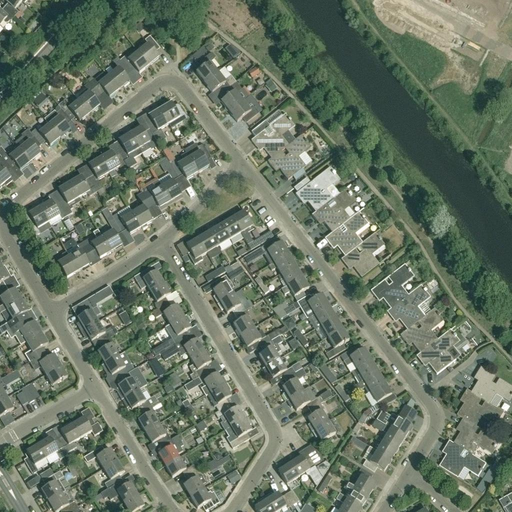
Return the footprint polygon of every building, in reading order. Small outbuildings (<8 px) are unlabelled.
[(22,2),(19,0),(2,0),(8,4),(4,8),(14,18),(18,13),(15,10),(22,2)] [(0,26),(3,22),(5,24),(7,24),(10,21),(10,22),(14,18),(4,8),(1,13),(0,12),(0,26)] [(159,49),(150,37),(145,41),(148,44),(138,53),(149,66),(159,58),(155,53),(159,49)] [(202,48),(192,57),(196,62),(207,53),(202,48)] [(125,57),(120,61),(130,73),(135,69),(139,74),(149,66),(138,53),(127,61),(125,57)] [(196,73),(204,84),(218,73),(210,63),(215,58),(211,54),(197,65),(201,70),(196,73)] [(130,73),(120,61),(115,65),(118,69),(108,77),(119,91),(129,83),(125,77),(130,73)] [(218,89),(222,94),(236,83),(230,76),(224,81),(218,73),(204,84),(212,94),(218,89)] [(93,80),(89,84),(100,98),(105,94),(109,99),(119,91),(108,77),(98,85),(93,80)] [(269,86),(273,93),(280,90),(275,82),(269,86)] [(221,102),(229,113),(248,98),(236,83),(222,94),(225,99),(221,102)] [(95,101),(100,98),(89,84),(83,88),(85,89),(75,97),(90,115),(100,107),(95,101)] [(58,106),(61,110),(70,122),(75,118),(80,123),(90,115),(75,97),(78,101),(71,107),(65,101),(58,106)] [(248,98),(229,113),(237,123),(242,119),(246,124),(258,114),(254,109),(257,107),(252,101),(251,102),(248,98)] [(171,104),(160,110),(169,125),(180,119),(182,123),(187,120),(179,106),(174,109),(171,104)] [(49,125),(60,139),(70,131),(66,126),(70,122),(61,110),(56,113),(59,117),(49,125)] [(160,130),(169,125),(160,110),(148,117),(154,127),(149,130),(159,146),(158,144),(165,140),(160,130)] [(295,141),(288,132),(295,127),(285,115),(269,127),(266,123),(259,129),(262,133),(251,141),(256,147),(259,145),(271,160),(295,141)] [(35,130),(32,133),(42,146),(46,142),(50,147),(60,139),(49,125),(38,134),(35,130)] [(141,128),(130,135),(139,150),(147,145),(151,151),(159,146),(149,130),(144,133),(141,128)] [(19,149),(30,163),(40,155),(36,150),(42,146),(32,133),(30,134),(27,130),(20,136),(22,138),(15,144),(19,149)] [(142,155),(139,150),(130,135),(119,141),(125,151),(119,155),(127,168),(128,170),(130,169),(137,165),(133,160),(142,155)] [(302,136),(295,141),(271,160),(268,162),(272,168),(276,165),(288,180),(305,167),(298,158),(311,148),(302,136)] [(200,152),(188,159),(198,174),(209,167),(205,161),(210,158),(202,145),(197,148),(200,152)] [(0,156),(1,158),(11,170),(16,166),(20,171),(30,163),(19,149),(9,158),(1,148),(0,148),(0,156)] [(198,174),(188,159),(185,154),(181,157),(184,161),(177,165),(168,149),(162,152),(166,159),(178,179),(183,176),(186,181),(198,174)] [(111,153),(100,160),(109,175),(111,178),(115,176),(113,172),(120,168),(122,171),(127,168),(119,155),(114,158),(111,153)] [(0,186),(1,187),(4,184),(6,187),(13,182),(6,174),(11,170),(1,158),(0,158),(0,186)] [(159,163),(159,164),(165,173),(167,172),(172,181),(161,187),(170,203),(174,201),(175,203),(182,199),(181,196),(173,182),(178,179),(166,159),(159,163)] [(89,179),(97,192),(102,189),(97,181),(109,175),(100,160),(89,166),(94,176),(89,179)] [(312,216),(346,190),(333,199),(326,190),(339,181),(329,169),(310,184),(306,179),(302,183),(306,187),(296,195),(300,201),(304,198),(316,213),(312,216)] [(81,177),(69,184),(78,199),(87,194),(90,192),(92,195),(97,192),(89,179),(84,182),(81,177)] [(166,206),(170,203),(161,187),(161,188),(158,183),(153,186),(156,191),(150,194),(148,191),(142,194),(150,207),(156,204),(160,212),(167,208),(166,206)] [(78,199),(69,184),(58,190),(64,200),(59,204),(67,217),(72,214),(71,211),(72,210),(71,208),(80,203),(78,199)] [(346,190),(312,216),(317,222),(320,219),(332,234),(349,220),(342,211),(355,202),(346,190)] [(150,207),(142,194),(137,197),(143,207),(132,214),(141,229),(152,222),(145,211),(150,207)] [(44,206),(39,208),(49,224),(50,227),(67,217),(59,204),(54,207),(49,199),(42,203),(44,206)] [(26,224),(34,237),(40,234),(37,230),(49,224),(39,208),(29,215),(32,220),(26,224)] [(253,231),(251,227),(252,227),(244,213),(232,219),(240,234),(250,251),(262,244),(259,239),(253,243),(247,234),(253,231)] [(341,260),(375,234),(363,244),(356,235),(368,225),(359,213),(349,220),(332,234),(325,239),(330,245),(333,242),(345,257),(341,260)] [(130,235),(141,229),(132,214),(121,220),(119,217),(114,220),(121,233),(127,230),(130,235)] [(240,234),(232,219),(221,226),(229,240),(240,234)] [(113,231),(102,238),(110,253),(122,246),(116,237),(121,233),(114,220),(108,224),(113,231)] [(229,240),(221,226),(209,233),(218,247),(229,240)] [(88,241),(83,244),(91,257),(96,254),(99,260),(110,253),(102,238),(97,231),(93,234),(97,241),(90,245),(88,241)] [(218,247),(209,233),(198,239),(206,254),(218,247)] [(362,278),(379,265),(372,256),(384,246),(375,234),(341,260),(346,266),(350,263),(362,278)] [(132,235),(124,238),(127,247),(135,244),(132,235)] [(206,254),(198,239),(186,246),(190,253),(188,255),(194,266),(202,261),(200,257),(206,254)] [(270,266),(288,255),(281,243),(275,247),(272,242),(261,249),(264,254),(270,266)] [(85,260),(91,257),(83,244),(78,247),(77,246),(66,253),(78,273),(89,266),(85,260)] [(239,258),(239,257),(247,253),(244,249),(237,253),(239,258)] [(50,263),(58,277),(63,273),(67,279),(78,273),(66,253),(61,256),(64,260),(58,264),(55,260),(50,263)] [(270,266),(269,267),(272,272),(277,268),(281,275),(295,266),(288,255),(270,266)] [(233,272),(240,268),(237,263),(230,268),(233,272)] [(391,310),(408,296),(401,287),(414,277),(405,265),(371,292),(375,297),(379,295),(391,310)] [(278,276),(280,280),(283,279),(287,286),(302,277),(295,266),(281,275),(278,276)] [(217,271),(220,276),(226,273),(223,267),(217,271)] [(7,271),(4,272),(2,268),(0,269),(0,291),(6,288),(3,283),(9,279),(8,279),(11,278),(7,271)] [(150,292),(166,282),(163,284),(156,273),(151,275),(148,270),(134,279),(141,291),(147,287),(150,292)] [(220,276),(217,271),(205,278),(208,283),(220,276)] [(229,282),(226,277),(215,283),(218,288),(213,291),(216,296),(213,298),(217,304),(234,295),(231,291),(234,289),(229,282)] [(309,289),(302,277),(287,286),(281,290),(284,295),(291,292),(294,298),(309,289)] [(255,281),(260,288),(264,285),(259,278),(255,281)] [(166,282),(150,292),(156,303),(154,305),(158,310),(169,304),(165,299),(170,296),(167,291),(170,290),(166,283),(166,282)] [(264,285),(260,288),(265,294),(269,292),(264,285)] [(430,298),(421,286),(408,296),(391,310),(387,313),(392,318),(395,315),(407,331),(425,317),(418,308),(430,298)] [(0,313),(21,301),(15,290),(9,293),(6,288),(0,291),(0,299),(3,306),(0,307),(0,313)] [(221,311),(224,310),(227,315),(232,312),(235,317),(246,310),(242,305),(240,306),(234,295),(217,304),(221,311)] [(314,316),(329,307),(322,295),(307,304),(308,304),(300,308),(303,313),(311,309),(314,316)] [(22,316),(28,312),(21,301),(0,313),(0,314),(1,314),(7,325),(2,327),(5,333),(25,321),(22,316)] [(276,315),(288,308),(285,303),(273,310),(276,315)] [(169,304),(158,310),(152,314),(155,319),(163,315),(170,326),(183,318),(177,307),(172,309),(169,304)] [(78,326),(82,333),(98,323),(95,318),(100,316),(96,309),(93,310),(90,305),(79,311),(82,317),(77,320),(80,324),(78,326)] [(336,318),(329,307),(314,316),(321,327),(336,318)] [(288,308),(276,315),(279,321),(291,313),(288,308)] [(246,310),(235,317),(238,323),(233,325),(240,337),(254,329),(247,317),(249,316),(246,310)] [(425,317),(407,331),(400,336),(405,342),(409,339),(420,354),(416,357),(417,357),(451,331),(450,331),(438,340),(431,331),(443,322),(434,310),(425,317)] [(125,327),(131,323),(125,312),(120,315),(121,317),(119,318),(125,327)] [(175,339),(178,344),(189,338),(186,333),(190,330),(187,325),(190,324),(186,317),(183,318),(170,326),(177,338),(175,339)] [(336,318),(321,327),(328,338),(342,330),(336,318)] [(20,346),(41,334),(34,323),(29,326),(25,321),(5,333),(10,340),(15,338),(20,346)] [(140,322),(135,325),(139,332),(144,329),(140,322)] [(96,340),(99,346),(111,339),(114,337),(111,331),(107,333),(104,329),(102,330),(98,323),(82,333),(86,340),(88,338),(91,343),(96,340)] [(281,335),(279,331),(278,330),(266,338),(262,331),(257,334),(254,329),(240,337),(247,349),(257,343),(260,348),(279,337),(281,335)] [(294,333),(299,340),(303,337),(298,330),(294,333)] [(349,341),(342,330),(328,338),(334,349),(326,355),(329,360),(334,357),(346,350),(343,345),(349,341)] [(451,331),(417,357),(421,363),(425,360),(437,375),(454,361),(447,352),(460,342),(451,331)] [(29,363),(45,353),(42,349),(48,345),(41,334),(20,346),(20,347),(26,344),(31,352),(25,356),(29,363)] [(279,337),(260,348),(263,353),(258,356),(265,368),(262,370),(279,360),(276,354),(281,351),(277,345),(282,342),(279,337)] [(303,337),(299,340),(304,347),(308,344),(303,337)] [(181,358),(187,354),(190,360),(204,352),(197,340),(192,343),(189,338),(178,344),(161,355),(165,362),(178,354),(181,358)] [(101,367),(102,367),(118,357),(112,346),(114,344),(111,339),(99,346),(103,351),(98,354),(104,365),(101,367)] [(343,355),(340,357),(347,367),(353,364),(357,370),(371,361),(364,350),(357,354),(354,348),(343,355)] [(190,377),(193,382),(198,378),(209,372),(206,367),(211,364),(208,359),(210,357),(206,351),(204,352),(190,360),(194,366),(190,369),(194,375),(190,377)] [(45,376),(61,367),(58,363),(60,361),(56,355),(48,359),(45,353),(29,363),(34,372),(41,369),(45,376)] [(117,374),(120,379),(133,371),(134,371),(130,365),(125,369),(118,357),(102,367),(106,374),(109,372),(111,377),(117,374)] [(279,360),(262,370),(266,377),(269,375),(272,380),(281,375),(284,380),(295,374),(292,368),(286,371),(279,360)] [(359,383),(378,372),(371,361),(357,370),(352,372),(355,377),(360,375),(363,381),(359,383)] [(331,374),(326,366),(321,370),(326,377),(331,374)] [(61,367),(45,376),(52,387),(67,378),(61,367)] [(120,391),(117,393),(122,401),(139,391),(146,387),(148,385),(138,368),(136,370),(136,369),(134,371),(133,371),(120,379),(123,384),(118,387),(120,391)] [(472,393),(490,405),(496,395),(510,404),(511,400),(511,387),(481,368),(477,375),(481,377),(472,393)] [(222,377),(220,379),(217,374),(212,377),(209,372),(198,378),(204,387),(201,389),(205,397),(211,394),(227,384),(222,377)] [(367,394),(370,392),(384,384),(378,372),(359,383),(356,385),(360,391),(364,389),(367,394)] [(287,401),(303,392),(296,381),(298,379),(295,374),(284,380),(287,385),(282,388),(285,393),(283,394),(287,401)] [(26,387),(34,401),(40,397),(32,384),(26,387)] [(215,406),(218,412),(215,414),(229,405),(226,400),(231,398),(228,393),(231,391),(227,384),(211,394),(218,405),(215,406)] [(391,395),(384,384),(370,392),(377,404),(375,405),(378,410),(389,404),(386,398),(391,395)] [(334,389),(340,396),(344,393),(339,386),(334,389)] [(34,401),(26,387),(21,390),(29,404),(34,401)] [(320,397),(315,400),(308,389),(303,392),(287,401),(292,408),(293,407),(296,412),(306,406),(309,411),(320,405),(323,403),(320,397)] [(458,416),(463,419),(476,427),(482,418),(496,426),(504,413),(490,405),(472,393),(468,390),(464,397),(468,399),(458,416)] [(142,395),(139,391),(122,401),(127,409),(130,407),(132,411),(137,408),(140,413),(157,404),(153,398),(150,399),(146,393),(142,395)] [(344,393),(340,396),(345,403),(349,400),(344,393)] [(0,417),(14,409),(7,399),(0,402),(0,417)] [(159,402),(157,404),(140,413),(143,418),(138,421),(145,433),(159,425),(152,413),(162,407),(159,402)] [(225,431),(247,418),(243,411),(240,413),(238,408),(233,411),(229,405),(215,414),(218,419),(221,418),(223,423),(221,424),(225,431)] [(312,432),(328,423),(321,411),(324,410),(320,405),(309,411),(312,416),(308,419),(311,424),(308,426),(312,432)] [(391,430),(405,438),(412,427),(410,426),(417,415),(405,407),(398,418),(392,415),(391,418),(385,427),(390,430),(391,430)] [(367,418),(366,418),(363,415),(358,422),(363,425),(367,418)] [(84,418),(83,419),(72,425),(80,439),(91,432),(94,437),(103,432),(98,424),(95,426),(92,420),(87,423),(84,418)] [(233,450),(250,439),(247,435),(252,432),(249,427),(252,425),(247,418),(225,431),(229,437),(226,439),(233,450)] [(464,428),(454,444),(473,456),(478,447),(492,455),(500,442),(476,427),(463,419),(460,425),(464,428)] [(328,423),(312,432),(316,440),(319,438),(322,443),(340,431),(333,420),(328,423)] [(80,439),(72,425),(71,423),(64,427),(65,430),(60,432),(63,437),(58,440),(66,454),(76,448),(73,443),(80,439)] [(160,447),(171,440),(168,435),(166,436),(159,425),(145,433),(152,445),(157,442),(160,447)] [(357,425),(352,432),(356,435),(361,428),(357,425)] [(387,435),(383,441),(398,450),(405,438),(391,430),(390,430),(385,427),(382,432),(387,435)] [(171,441),(171,440),(160,447),(163,452),(158,455),(165,467),(179,458),(177,455),(183,452),(181,448),(184,446),(178,436),(171,441)] [(50,439),(38,446),(46,459),(55,454),(59,461),(67,456),(66,454),(58,440),(53,443),(50,439)] [(391,461),(398,450),(383,441),(377,452),(370,447),(370,448),(391,461)] [(450,451),(440,467),(458,479),(464,469),(478,478),(487,464),(473,456),(454,444),(450,441),(446,448),(450,451)] [(362,443),(359,448),(364,451),(367,446),(362,443)] [(46,459),(38,446),(26,453),(29,458),(24,461),(32,475),(38,471),(35,466),(46,459)] [(102,447),(89,454),(88,455),(88,456),(84,458),(87,462),(96,457),(103,469),(117,461),(110,449),(105,452),(102,447)] [(391,461),(370,448),(367,452),(374,457),(370,463),(366,461),(363,466),(374,473),(377,468),(384,472),(391,461)] [(316,469),(321,477),(330,466),(325,462),(321,465),(315,455),(309,458),(316,469)] [(207,469),(214,476),(226,463),(218,456),(207,469)] [(288,462),(298,478),(309,471),(311,473),(316,469),(309,458),(304,462),(301,457),(296,460),(295,458),(288,462),(288,461),(288,462)] [(182,473),(185,478),(196,472),(193,466),(186,470),(179,458),(165,467),(172,479),(182,473)] [(104,484),(108,489),(122,481),(119,476),(124,473),(117,461),(103,469),(110,480),(104,484)] [(298,478),(288,462),(281,466),(283,469),(278,472),(287,485),(298,478)] [(73,468),(65,474),(71,482),(79,475),(73,468)] [(202,468),(196,472),(185,478),(188,483),(183,486),(190,498),(204,490),(202,486),(206,484),(201,476),(205,474),(202,468)] [(347,484),(368,497),(376,485),(369,481),(372,476),(361,469),(358,474),(361,476),(354,487),(348,483),(347,484)] [(43,482),(46,487),(41,490),(48,502),(62,494),(65,492),(58,481),(63,478),(60,472),(47,480),(43,482)] [(229,478),(233,485),(240,481),(236,474),(229,478)] [(482,493),(494,478),(490,475),(478,490),(482,493)] [(322,484),(327,487),(331,480),(327,477),(322,484)] [(125,487),(122,481),(108,489),(101,494),(104,500),(108,497),(110,501),(119,496),(124,503),(137,495),(130,484),(125,487)] [(327,487),(322,484),(318,491),(322,494),(327,487)] [(361,508),(368,497),(347,484),(344,489),(349,491),(345,497),(340,494),(339,494),(361,508)] [(207,495),(204,490),(190,498),(197,510),(202,507),(205,511),(220,504),(213,493),(211,494),(210,492),(207,495)] [(286,495),(292,506),(298,502),(291,492),(286,495)] [(292,506),(286,495),(281,498),(278,493),(266,501),(272,511),(278,511),(286,507),(287,509),(292,506)] [(511,511),(511,493),(511,494),(499,501),(504,509),(505,508),(507,511),(511,511)] [(58,511),(60,511),(70,511),(77,508),(74,502),(69,506),(62,494),(48,502),(46,504),(50,510),(52,509),(54,511),(58,511)] [(343,511),(358,511),(361,508),(339,494),(336,499),(344,504),(340,510),(343,511)] [(140,511),(139,510),(144,507),(137,495),(124,503),(128,511),(140,511)] [(272,511),(266,501),(254,508),(256,511),(272,511)]
